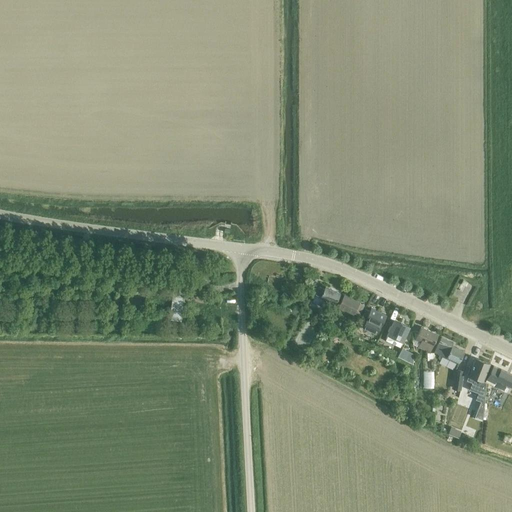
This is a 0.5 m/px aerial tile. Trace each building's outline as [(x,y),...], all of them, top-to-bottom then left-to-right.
[(139,285),(139,293),(172,297),(170,320),(182,321),(185,291),(173,290),(173,289),(139,285)] [(324,289),(319,287),(312,302),(322,307),(326,300),(335,304),(340,293),(325,286),(324,289)] [(359,316),(364,305),(344,295),(338,306),(359,316)] [(363,318),(366,319),(362,327),(376,334),(380,326),(381,326),(386,315),(371,308),(370,311),(366,309),(363,318)] [(395,320),(387,335),(385,340),(399,347),(409,326),(395,320)] [(419,347),(429,352),(437,335),(421,327),(416,339),(421,342),(420,344),(421,345),(419,347)] [(439,355),(438,358),(441,363),(453,368),(456,363),(459,364),(465,351),(445,343),(446,340),(441,337),(434,352),(439,355)] [(401,351),(398,357),(408,362),(412,354),(405,350),(404,352),(403,353),(401,351)] [(468,375),(466,380),(472,383),(469,389),(474,391),(478,393),(476,400),(480,401),(474,416),(482,419),(484,403),(486,383),(483,381),(487,369),(490,363),(487,362),(483,360),(482,364),(478,362),(474,361),(474,362),(471,368),(470,368),(467,375),(468,375)] [(507,392),(509,388),(511,382),(511,374),(501,369),(500,369),(493,366),(485,381),(493,385),(507,392)] [(461,389),(463,371),(455,370),(453,388),(461,389)]
